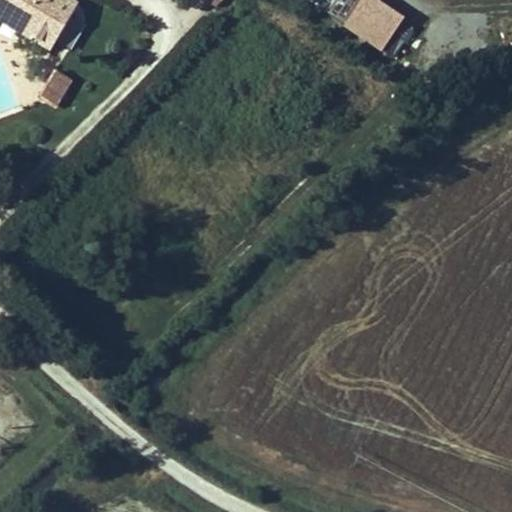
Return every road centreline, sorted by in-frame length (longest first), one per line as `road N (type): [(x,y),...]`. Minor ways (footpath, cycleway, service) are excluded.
road 1 (track): [(272,511),(168,466),(0,308)]
road 2 (track): [(0,217),(151,53),(164,22),(158,0)]
